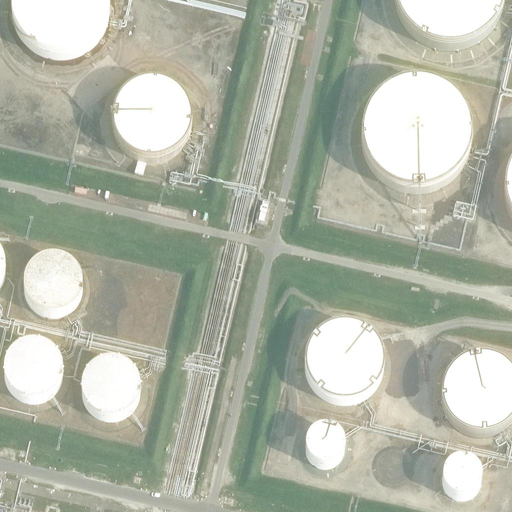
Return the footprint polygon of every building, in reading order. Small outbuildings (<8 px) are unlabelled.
[(7,0),(9,22),(26,47),(53,60),(80,58),(101,46),(114,27),(118,3),(117,0),(7,0)] [(398,0),(399,10),(416,35),(443,48),(470,46),(491,34),(504,15),(506,0),(398,0)] [(367,153),(383,177),(410,190),(437,188),(458,176),(471,158),(476,134),(469,109),(452,90),(430,81),(409,81),(391,88),(374,103),(365,128),(367,153)] [(125,152),(140,162),(165,163),(180,155),(189,145),(196,125),(192,105),(179,89),(161,82),(142,83),(127,92),(115,109),(114,134),(125,152)] [(0,294),(7,288),(13,271),(10,256),(3,246),(0,244),(0,294)] [(34,315),(52,323),(71,320),(83,309),(89,292),(86,278),(79,267),(66,259),(48,259),(35,266),(26,278),(24,298),(34,315)] [(319,395),(334,404),(359,406),(374,398),(383,388),(390,368),(386,348),(373,332),(355,325),(336,326),(321,334),(309,352),(308,377),(319,395)] [(14,399),(32,408),(51,404),(63,394),(69,377),(66,362),(59,352),(45,344),(28,344),(15,350),(6,363),(4,382),(14,399)] [(453,427),(468,437),(492,438),(507,431),(511,425),(511,371),(507,365),(489,357),(470,358),(455,367),(443,384),(442,409),(453,427)] [(94,417),(112,426),(130,423),(143,412),(148,395),(146,380),(138,370),(125,362),(107,362),(94,369),(85,381),(84,400),(94,417)] [(308,453),(316,464),(324,467),(335,465),(345,456),(345,441),(339,433),(329,429),(317,431),(309,440),(308,453)] [(445,484),(453,495),(461,498),(473,496),(482,487),(483,472),(476,464),(466,459),(454,462),(446,471),(445,484)]
